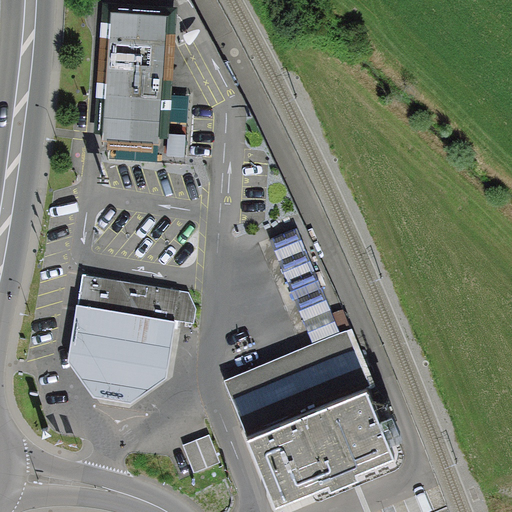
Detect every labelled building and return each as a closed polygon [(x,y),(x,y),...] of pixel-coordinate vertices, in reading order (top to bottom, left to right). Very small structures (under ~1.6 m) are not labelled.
[(179,10),(112,5),(110,27),(105,26),(104,42),(109,43),(106,87),(101,87),(100,101),(105,101),(101,144),(109,145),(108,151),(152,154),(152,148),(160,148),(160,141),(169,142),(179,10)] [(299,224),(271,236),(313,339),(340,328),(299,224)] [(189,289),(83,271),(78,302),(194,322),(197,305),(189,289)] [(177,313),(77,296),(67,355),(94,391),(132,397),(168,372),(177,313)] [(226,375),(250,433),(368,383),(373,381),(350,321),(340,328),(313,339),(226,375)] [(250,433),(278,500),(330,478),(332,483),(360,471),(358,466),(396,449),(368,383),(250,433)] [(185,443),(196,471),(218,462),(207,434),(185,443)]
